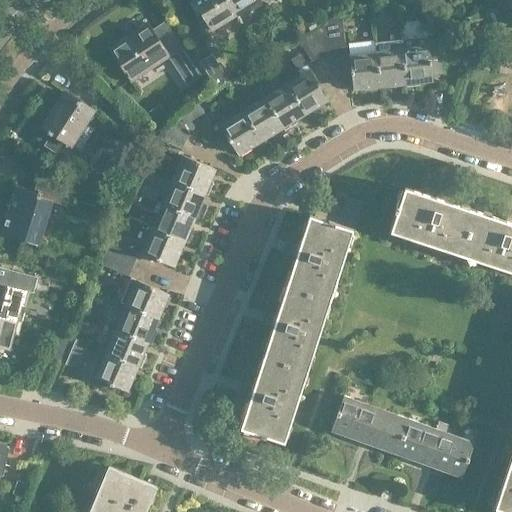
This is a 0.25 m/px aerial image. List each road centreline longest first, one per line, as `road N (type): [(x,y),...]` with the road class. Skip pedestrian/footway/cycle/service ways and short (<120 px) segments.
road 1 (residential): [(163,451),(263,204),(353,139),(399,126),(511,163)]
road 2 (residential): [(0,404),(112,430),(163,451)]
road 3 (residential): [(163,451),(304,511)]
road 4 (residential): [(0,98),(53,29),(92,0)]
